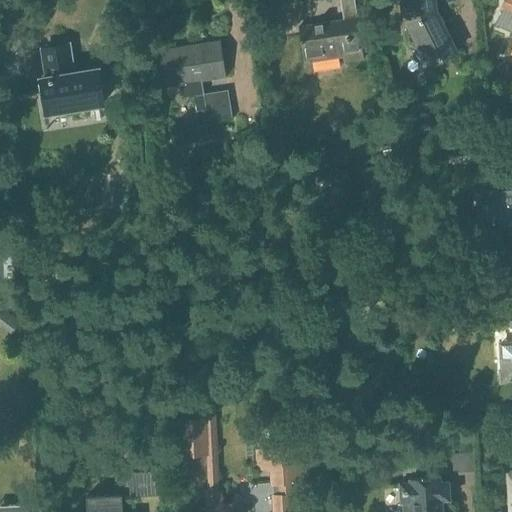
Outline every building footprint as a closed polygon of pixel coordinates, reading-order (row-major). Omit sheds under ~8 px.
[(340,0),(344,19),(299,26),(304,63),(343,57),(344,62),(365,59),(359,17),(358,17),(355,0),(340,0)] [(402,0),(405,20),(421,51),(420,52),(428,68),(458,53),(436,10),(435,0),(402,0)] [(511,50),(511,52),(511,0),(505,0),(502,8),(511,13),(511,50)] [(183,97),(194,95),(195,95),(200,123),(233,117),(229,89),(204,93),(202,81),(226,77),(220,41),(160,50),(166,87),(181,84),(183,97)] [(47,76),(41,77),(47,111),(72,107),(73,111),(88,109),(87,105),(104,102),(99,68),(73,72),(69,44),(43,48),(47,76)] [(506,228),(506,225),(511,224),(511,189),(484,191),(484,204),(482,204),(483,229),(506,228)] [(284,260),(309,257),(306,228),(281,230),(284,260)] [(370,304),(370,285),(326,286),(327,333),(347,332),(347,313),(354,305),(370,304)] [(511,356),(502,357),(504,380),(511,379),(511,356)] [(216,403),(178,405),(181,456),(207,455),(209,490),(205,490),(206,511),(294,511),(294,510),(299,509),(298,483),(310,482),(308,447),(256,450),(257,472),(271,471),(272,485),(277,485),(277,494),(272,495),(272,511),(236,511),(234,504),(231,504),(231,503),(225,504),(222,489),(221,489),(216,403)] [(126,497),(165,495),(164,471),(125,473),(126,497)] [(442,511),(442,501),(451,501),(450,479),(442,480),(442,477),(409,479),(409,482),(399,482),(400,504),(402,504),(402,511),(442,511)] [(122,511),(122,494),(87,496),(87,511),(122,511)]
